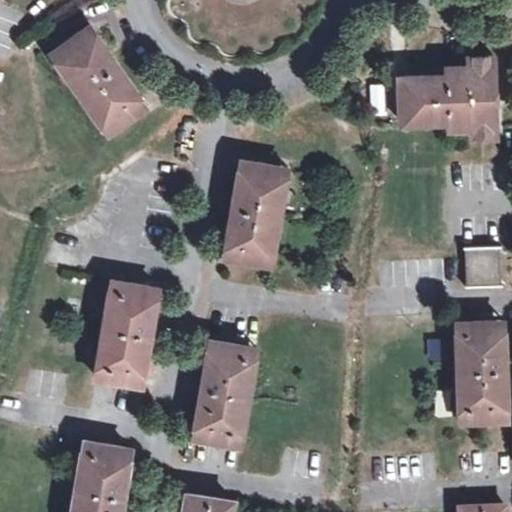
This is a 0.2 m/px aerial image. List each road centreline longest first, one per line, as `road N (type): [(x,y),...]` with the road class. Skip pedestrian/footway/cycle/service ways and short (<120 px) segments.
road 1 (residential): [(149,511),(226,77)]
road 2 (residential): [(226,77),(265,78),(309,64),(352,0)]
road 3 (residential): [(141,0),(169,47),(226,77)]
